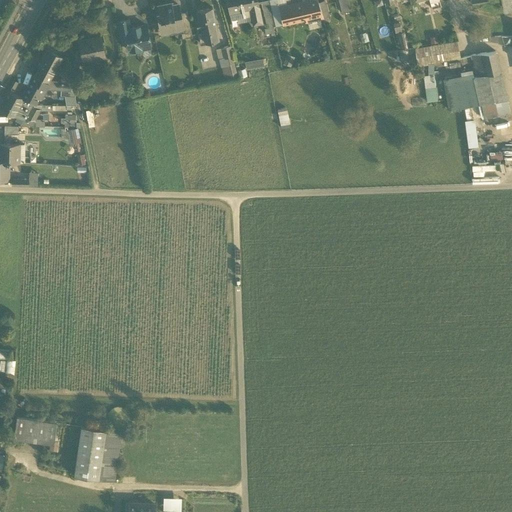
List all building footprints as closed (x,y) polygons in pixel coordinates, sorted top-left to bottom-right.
[(226,0),(229,13),(238,11),(238,10),(250,7),(251,16),(253,24),(262,22),(258,6),(259,6),(257,0),(226,0)] [(274,27),(273,26),(268,0),(261,2),(263,14),(264,16),(266,28),(274,27)] [(276,0),(268,0),(273,26),(282,24),(279,10),(279,9),(276,0)] [(276,0),(279,9),(287,7),(284,0),(276,0)] [(294,5),(297,20),(305,19),(306,22),(308,21),(319,18),(323,17),(319,4),(317,0),(307,0),(308,2),(294,5)] [(350,11),(347,0),(337,0),(340,13),(350,11)] [(409,0),(413,13),(420,11),(418,3),(417,0),(409,0)] [(438,0),(429,0),(432,8),(440,6),(438,0)] [(511,10),(511,0),(500,0),(503,12),(511,10)] [(319,4),(323,17),(328,16),(324,2),(319,4)] [(164,24),(166,32),(176,31),(176,32),(181,31),(184,30),(181,13),(181,10),(179,11),(178,5),(158,8),(159,17),(157,18),(158,25),(164,24)] [(294,5),(287,7),(279,9),(279,10),(282,24),(294,21),(297,20),(294,5)] [(230,20),(251,16),(250,7),(238,10),(238,11),(229,13),(230,20)] [(196,21),(200,43),(219,40),(213,8),(197,11),(198,20),(196,21)] [(181,31),(182,39),(192,37),(188,12),(181,13),(184,30),(181,31)] [(321,25),(319,18),(308,21),(309,29),(321,25)] [(116,21),(119,38),(126,37),(125,29),(130,28),(129,19),(116,21)] [(393,23),(396,33),(402,31),(399,21),(393,23)] [(129,51),(132,52),(140,51),(141,48),(150,47),(146,25),(139,27),(139,26),(132,27),(132,28),(130,28),(125,29),(126,37),(129,51)] [(429,37),(430,44),(438,43),(437,36),(429,37)] [(496,43),(503,46),(500,36),(488,37),(489,42),(496,43)] [(83,61),(92,59),(92,58),(104,55),(104,57),(105,56),(101,37),(94,38),(94,39),(80,42),(79,41),(80,49),(83,61)] [(457,41),(446,43),(448,61),(460,58),(457,41)] [(415,48),(417,66),(429,64),(434,63),(448,61),(446,43),(415,48)] [(216,49),(219,60),(233,56),(230,45),(216,49)] [(44,58),(35,75),(48,82),(62,57),(47,49),(43,58),(44,58)] [(74,51),(76,62),(83,61),(80,49),(74,51)] [(475,70),(477,77),(486,75),(500,72),(495,51),(472,55),(475,70)] [(287,54),(283,63),(291,66),(294,57),(287,54)] [(237,72),(233,56),(219,60),(224,79),(236,76),(235,73),(237,72)] [(262,60),(245,63),(246,69),(263,66),(262,60)] [(238,70),(239,78),(247,76),(245,68),(238,70)] [(461,75),(472,73),(472,78),(473,77),(472,69),(460,71),(461,75)] [(478,104),(482,103),(506,99),(500,72),(486,75),(477,77),(473,77),(472,78),(478,104)] [(443,78),(444,83),(472,78),(472,73),(461,75),(443,78)] [(35,75),(22,98),(23,99),(27,101),(27,100),(34,104),(38,97),(41,98),(46,89),(45,89),(48,82),(35,75)] [(423,75),(425,88),(428,87),(427,84),(435,82),(434,75),(433,75),(428,75),(423,75)] [(464,107),(478,104),(472,78),(444,83),(449,110),(464,107)] [(19,94),(23,83),(12,79),(8,90),(19,94)] [(438,100),(436,85),(428,87),(432,101),(438,100)] [(19,105),(23,99),(22,98),(8,90),(0,105),(0,109),(13,116),(14,115),(19,105)] [(28,110),(30,111),(34,104),(27,100),(27,101),(23,99),(19,105),(28,110)] [(508,114),(506,99),(482,103),(485,118),(508,114)] [(23,119),(28,110),(19,105),(14,115),(17,116),(23,119)] [(278,109),(279,126),(288,126),(287,108),(278,109)] [(23,119),(35,120),(36,119),(40,111),(30,111),(28,110),(23,119)] [(65,115),(65,118),(65,122),(65,127),(76,127),(76,122),(76,115),(65,115)] [(23,119),(17,116),(14,121),(21,124),(23,119)] [(465,120),(467,147),(477,146),(475,119),(465,120)] [(4,134),(17,134),(18,126),(4,125),(4,134)] [(61,126),(47,127),(48,139),(62,138),(61,126)] [(68,129),(71,144),(81,142),(78,127),(68,129)] [(0,160),(9,161),(18,162),(18,144),(0,143),(0,160)] [(9,167),(9,161),(0,160),(0,179),(9,180),(9,167)] [(29,171),(28,186),(38,186),(38,172),(29,171)] [(13,350),(0,348),(0,358),(6,359),(12,360),(13,350)] [(15,360),(12,360),(6,359),(5,371),(14,372),(15,360)] [(10,389),(0,386),(0,395),(8,397),(10,389)] [(128,411),(122,407),(114,408),(109,413),(107,420),(110,427),(117,431),(124,430),(130,425),(131,418),(128,411)] [(14,437),(54,443),(57,423),(17,417),(14,437)] [(74,475),(98,479),(105,430),(81,426),(74,475)] [(121,432),(105,430),(98,479),(114,481),(121,432)] [(161,510),(176,510),(177,500),(161,499),(161,510)] [(153,511),(154,503),(126,502),(125,511),(153,511)]
